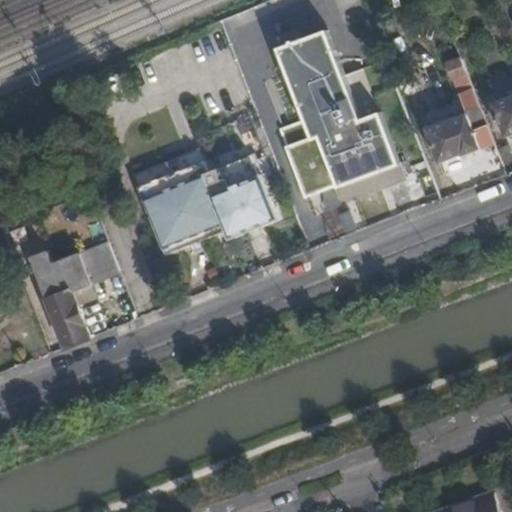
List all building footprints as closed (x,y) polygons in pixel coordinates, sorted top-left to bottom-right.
[(399,84),(388,57),(346,73),(328,24),(316,29),(317,33),(300,39),(295,27),(280,33),(284,45),(281,46),(308,117),(292,123),(298,141),(289,144),(308,195),(342,183),(342,184),(403,162),(376,92),(399,84)] [(449,64),(455,77),(469,72),(463,58),(449,64)] [(455,77),(462,94),(475,88),(469,72),(455,77)] [(475,126),(489,120),(475,88),(462,94),(470,113),(429,129),(442,162),(464,153),(465,156),(484,148),(475,126)] [(511,96),(496,103),(509,137),(511,135),(511,96)] [(282,127),(289,144),(298,141),(292,123),(282,127)] [(239,155),(251,150),(249,147),(238,151),(239,155)] [(207,171),(236,237),(283,218),(257,154),(253,155),(251,150),(239,155),(238,151),(232,154),(233,157),(225,160),(224,157),(219,159),(220,162),(210,166),(212,169),(207,171)] [(195,214),(205,239),(228,229),(233,238),(236,237),(207,171),(212,169),(210,166),(208,167),(205,160),(171,174),(188,217),(195,214)] [(168,254),(205,239),(195,214),(188,217),(171,174),(141,186),(168,254)] [(67,347),(92,337),(74,291),(121,272),(109,242),(53,264),(49,252),(33,258),(50,299),(48,299),(67,347)] [(503,511),(511,511),(511,491),(509,483),(495,488),(497,494),(503,511)] [(473,496),(475,501),(497,494),(495,488),(473,496)] [(447,511),(503,511),(497,494),(475,501),(447,511)]
